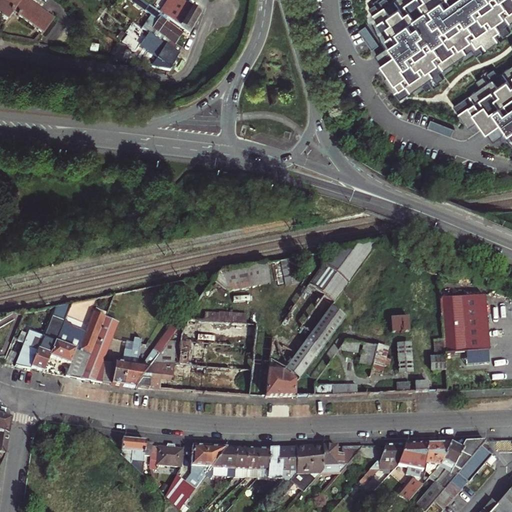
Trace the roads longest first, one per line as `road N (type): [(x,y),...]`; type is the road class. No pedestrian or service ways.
road 1 (residential): [(511,418),(227,426),(24,398)]
road 2 (residential): [(333,0),(388,115),(511,164)]
road 3 (secondary): [(0,130),(246,162)]
road 4 (secondary): [(257,165),(398,207)]
road 5 (secondary): [(246,59),(199,107),(126,129)]
road 6 (secondary): [(126,129),(0,116)]
road 7 (secondary): [(398,207),(511,251)]
